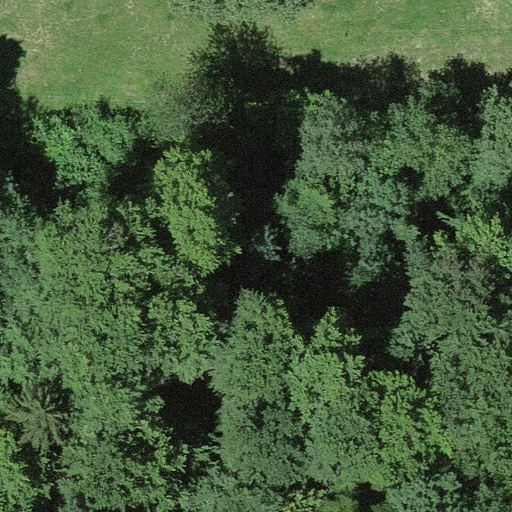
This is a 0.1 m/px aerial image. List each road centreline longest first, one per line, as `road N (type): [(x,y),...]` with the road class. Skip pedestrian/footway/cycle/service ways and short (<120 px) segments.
road 1 (track): [(0,164),(334,294),(511,338)]
road 2 (track): [(0,489),(511,480)]
